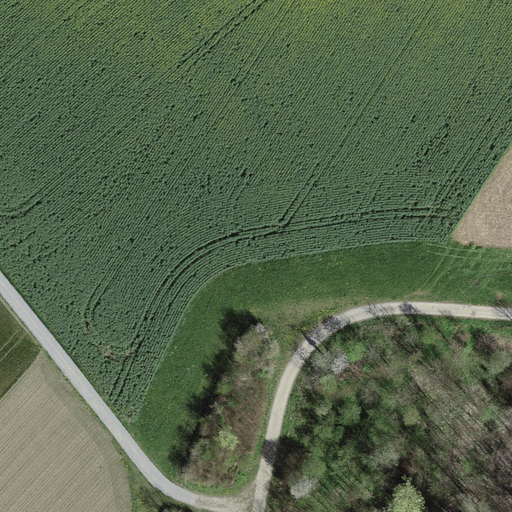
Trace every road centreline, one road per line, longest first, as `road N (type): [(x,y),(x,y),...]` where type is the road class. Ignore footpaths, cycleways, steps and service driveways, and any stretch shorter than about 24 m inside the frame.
road 1 (track): [(258,511),(277,389),(355,308),(511,321)]
road 2 (track): [(0,285),(152,485),(188,511)]
